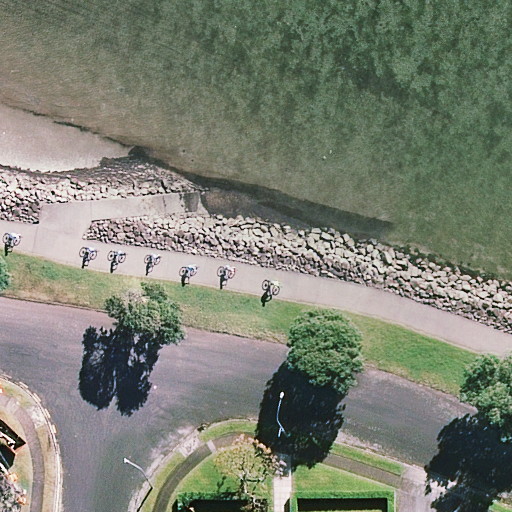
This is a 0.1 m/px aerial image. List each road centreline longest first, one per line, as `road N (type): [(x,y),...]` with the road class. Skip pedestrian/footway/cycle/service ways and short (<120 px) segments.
road 1 (residential): [(131,347),(386,409),(511,461)]
road 2 (residential): [(87,511),(131,347)]
road 3 (residential): [(0,325),(131,347)]
